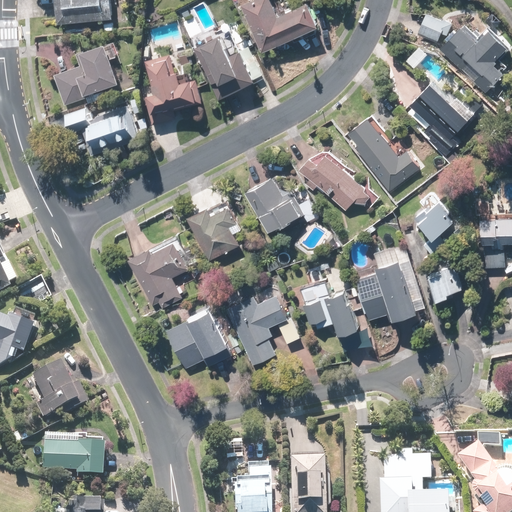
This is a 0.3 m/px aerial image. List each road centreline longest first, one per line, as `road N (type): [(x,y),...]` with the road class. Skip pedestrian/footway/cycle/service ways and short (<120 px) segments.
road 1 (residential): [(60,233),(293,114),(352,62),(380,0)]
road 2 (unclassified): [(60,233),(161,428)]
road 3 (residential): [(365,382),(445,350),(461,358),(461,384),(409,403),(380,385)]
road 4 (residential): [(161,428),(365,382)]
road 5 (unclassified): [(10,101),(60,233)]
